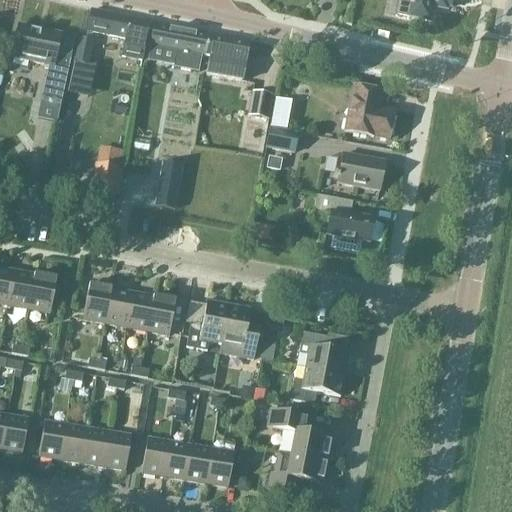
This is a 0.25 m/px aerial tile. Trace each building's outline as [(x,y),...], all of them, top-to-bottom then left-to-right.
[(399,0),(396,15),(430,22),(433,8),(446,11),(447,8),(451,8),(452,0),(399,0)] [(84,34),(122,41),(119,58),(141,63),(145,44),(142,43),(146,23),(89,11),(84,34)] [(202,58),(207,35),(152,24),(147,47),(176,53),(173,68),(194,73),(197,57),(202,58)] [(68,60),(53,57),(58,35),(42,31),(42,33),(36,32),(37,30),(17,26),(8,65),(9,65),(10,59),(46,67),(40,96),(60,100),(68,60)] [(249,43),(207,35),(202,58),(208,59),(204,79),(241,86),(249,43)] [(77,40),(72,63),(66,91),(87,96),(93,68),(86,66),(91,43),(77,40)] [(388,141),(393,113),(377,110),(380,93),(352,88),(344,134),(372,139),(372,138),(388,141)] [(265,123),(269,99),(252,95),(247,120),(265,123)] [(293,156),(296,136),(269,131),(265,151),(293,156)] [(96,148),(89,194),(111,197),(119,152),(96,148)] [(379,194),(384,164),(343,156),(337,187),(379,194)] [(161,163),(153,207),(173,210),(181,167),(161,163)] [(316,197),(314,212),(330,215),(325,238),(332,239),(330,251),(359,256),(361,244),(369,245),(373,222),(349,217),(352,204),(316,197)] [(274,229),(252,225),(249,240),(271,243),(274,229)] [(0,308),(6,309),(12,271),(0,268),(0,308)] [(28,313),(34,275),(12,271),(6,309),(28,313)] [(55,279),(34,275),(28,313),(48,317),(55,279)] [(103,327),(109,290),(87,286),(80,323),(103,327)] [(125,331),(131,294),(109,290),(103,327),(125,331)] [(147,335),(153,298),(131,294),(125,331),(147,335)] [(174,301),(153,298),(147,335),(167,338),(174,301)] [(220,348),(228,308),(206,304),(202,327),(190,325),(185,349),(206,353),(207,345),(219,347),(220,348)] [(249,312),(228,308),(220,348),(219,347),(218,356),(252,362),(257,338),(245,336),(249,312)] [(306,357),(304,369),(343,376),(346,355),(323,350),(326,338),(301,334),(297,355),(306,357)] [(274,347),(261,345),(259,361),(272,364),(274,347)] [(18,357),(20,348),(12,346),(10,355),(18,357)] [(29,350),(20,348),(18,357),(27,358),(29,350)] [(129,377),(137,378),(139,370),(140,361),(132,360),(129,377)] [(11,371),(13,363),(5,361),(3,370),(11,371)] [(95,371),(96,362),(88,361),(86,369),(95,371)] [(105,364),(96,362),(95,371),(103,372),(105,364)] [(21,364),(13,363),(11,371),(14,372),(12,379),(18,380),(21,364)] [(339,398),(343,376),(304,369),(302,382),(292,380),(288,402),(312,406),(315,394),(339,398)] [(148,372),(139,370),(137,378),(146,380),(148,372)] [(71,382),(73,374),(65,372),(63,381),(71,382)] [(81,375),(73,374),(71,382),(80,384),(81,375)] [(114,390),(116,382),(108,380),(106,389),(114,390)] [(124,383),(116,382),(114,390),(123,392),(124,383)] [(174,401),(176,392),(167,391),(166,399),(174,401)] [(270,394),(253,391),(251,404),(267,407),(270,394)] [(184,394),(176,392),(174,401),(183,403),(184,394)] [(217,409),(218,400),(210,399),(208,408),(217,409)] [(226,402),(218,400),(217,409),(225,411),(226,402)] [(268,412),(265,428),(293,433),(289,455),(327,463),(328,460),(332,460),(336,444),(331,443),(332,439),(305,434),(308,420),(268,412)] [(27,419),(6,416),(0,453),(21,457),(27,419)] [(59,464),(65,426),(43,422),(37,460),(59,464)] [(81,467),(87,429),(65,426),(59,464),(81,467)] [(103,471),(109,433),(87,429),(81,467),(103,471)] [(130,436),(109,433),(103,471),(123,474),(130,436)] [(161,480),(168,442),(146,439),(139,476),(161,480)] [(184,483),(190,446),(168,442),(161,480),(184,483)] [(206,487),(212,450),(190,446),(184,483),(206,487)] [(233,453),(212,450),(206,487),(227,490),(233,453)] [(270,473),(266,491),(293,496),(296,480),(323,486),(327,463),(289,455),(276,452),(272,474),(270,473)]
